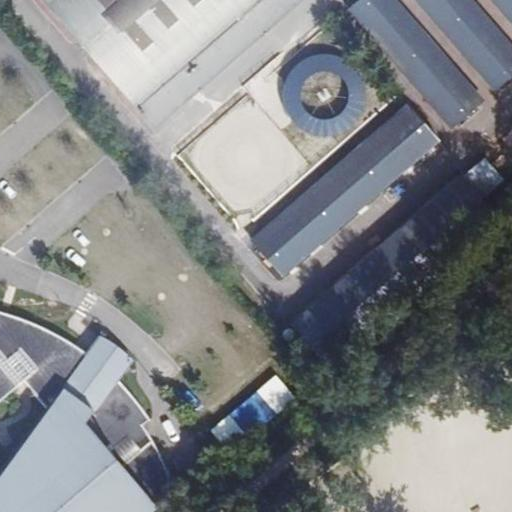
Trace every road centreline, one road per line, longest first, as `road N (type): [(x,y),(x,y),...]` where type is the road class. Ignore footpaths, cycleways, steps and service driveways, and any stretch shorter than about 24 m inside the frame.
road 1 (track): [(511,267),(221,511)]
road 2 (unknown): [(0,257),(104,175)]
